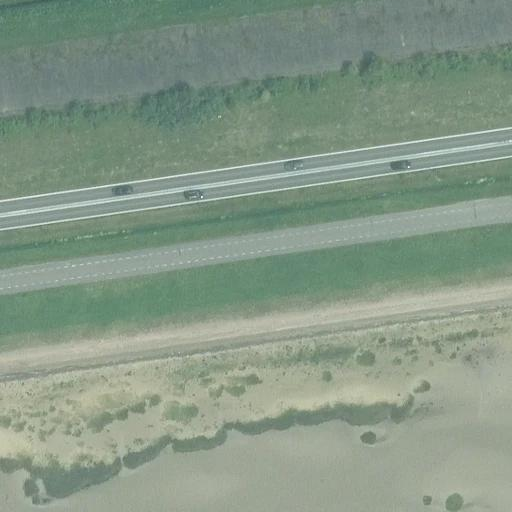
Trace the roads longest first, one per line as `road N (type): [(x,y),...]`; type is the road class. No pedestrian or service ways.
road 1 (unclassified): [(0,282),(511,209)]
road 2 (trunk): [(0,217),(511,145)]
